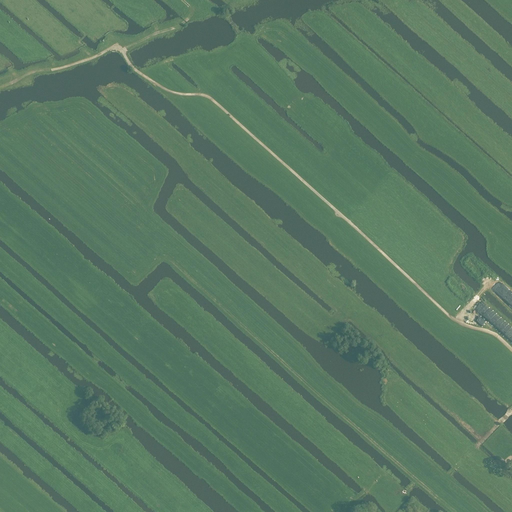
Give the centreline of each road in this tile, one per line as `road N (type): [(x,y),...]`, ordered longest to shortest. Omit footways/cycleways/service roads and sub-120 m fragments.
road 1 (track): [(511,351),(495,334),(451,317),(210,98),(167,90),(134,70),(105,29)]
road 2 (track): [(511,242),(273,32),(246,39),(217,14),(187,19)]
road 3 (track): [(122,50),(0,86)]
